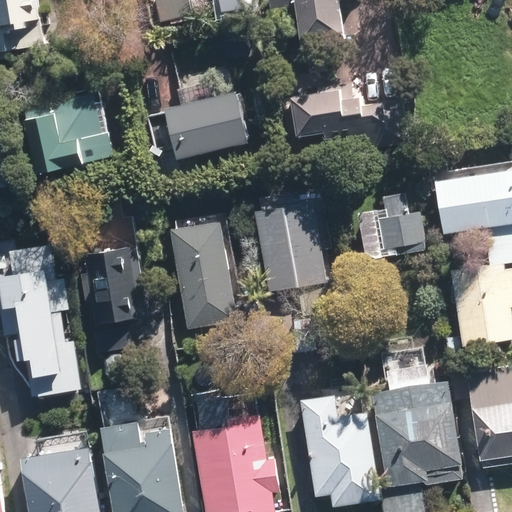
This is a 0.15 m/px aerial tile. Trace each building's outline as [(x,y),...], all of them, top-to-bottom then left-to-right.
[(44,0),(0,0),(0,45),(1,54),(51,46),(44,0)] [(264,0),(228,0),(231,11),(265,5),(264,0)] [(302,4),(308,44),(353,37),(347,0),(279,0),(280,8),(302,4)] [(352,84),(297,91),(303,135),(334,131),(335,139),(375,134),(376,146),(422,141),(416,97),(392,101),(371,103),(370,93),(353,95),(352,84)] [(51,110),(31,114),(44,172),(123,155),(108,86),(49,99),(51,110)] [(244,87),(170,104),(182,156),(256,139),(244,87)] [(6,124),(0,125),(0,187),(16,185),(6,124)] [(511,221),(511,163),(439,175),(449,232),(511,221)] [(435,248),(428,208),(416,210),(412,190),(388,194),(392,214),(382,216),(389,256),(435,248)] [(334,281),(321,199),(263,208),(276,290),(334,281)] [(246,317),(230,218),(182,226),(198,325),(246,317)] [(511,226),(492,230),(496,260),(457,266),(468,343),(511,336),(511,226)] [(37,392),(84,385),(77,340),(68,341),(63,308),(72,307),(67,277),(59,279),(54,244),(16,250),(20,273),(0,276),(0,279),(8,333),(22,331),(23,336),(21,336),(24,357),(31,356),(37,392)] [(152,315),(141,245),(100,251),(111,321),(152,315)] [(143,324),(108,329),(112,353),(147,347),(143,324)] [(349,347),(320,352),(324,375),(353,369),(349,347)] [(511,451),(511,360),(472,367),(485,455),(511,451)] [(470,476),(453,377),(378,389),(394,482),(388,482),(393,511),(434,511),(451,509),(446,480),(470,476)] [(385,495),(371,408),(344,412),(340,389),(306,395),(321,493),(338,490),(340,502),(385,495)] [(273,458),(264,408),(231,414),(232,421),(198,427),(211,511),(217,511),(236,509),(236,511),(283,511),(279,489),(286,488),(280,457),(273,458)] [(0,511),(14,511),(0,415),(0,511)] [(190,511),(177,424),(153,427),(151,416),(110,422),(114,446),(110,446),(120,511),(190,511)] [(110,511),(100,441),(30,452),(39,511),(110,511)]
